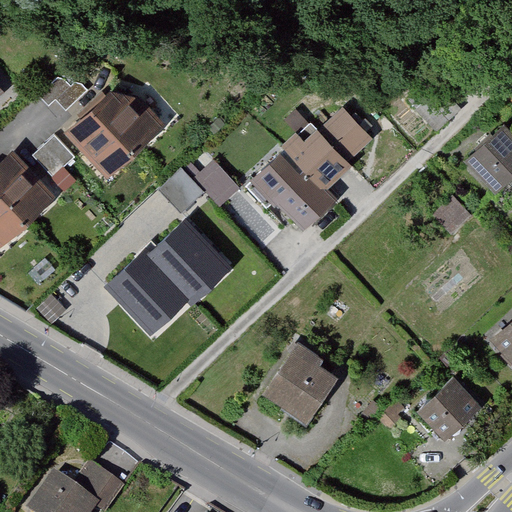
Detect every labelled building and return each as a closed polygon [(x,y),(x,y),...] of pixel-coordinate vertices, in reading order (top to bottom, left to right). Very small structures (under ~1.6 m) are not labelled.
[(61,79),(42,97),(52,108),(59,102),(74,88),(68,81),(61,79)] [(74,88),(59,102),(69,113),(91,93),(85,86),(78,84),(74,88)] [(113,89),(94,106),(138,153),(168,125),(143,97),(113,89)] [(448,94),(423,115),(432,126),(457,104),(448,94)] [(94,106),(67,132),(110,179),(138,153),(94,106)] [(329,184),(378,139),(372,133),(377,128),(370,120),(365,125),(348,107),(309,143),(301,134),(291,144),(312,166),(329,184)] [(500,198),(511,187),(511,130),(509,127),(469,165),(500,198)] [(57,137),(47,147),(68,168),(78,159),(57,137)] [(68,168),(47,147),(36,157),(56,179),(68,168)] [(0,164),(0,190),(30,223),(56,199),(12,152),(0,164)] [(216,154),(197,172),(223,200),(243,182),(216,154)] [(163,180),(179,208),(208,192),(193,164),(163,180)] [(308,232),(343,199),(329,184),(312,166),(277,199),(308,232)] [(0,190),(0,244),(3,248),(30,223),(0,190)] [(475,218),(456,198),(436,217),(454,236),(475,218)] [(186,218),(149,252),(184,291),(188,295),(225,261),(186,218)] [(147,324),(184,291),(149,252),(145,248),(108,282),(147,324)] [(511,320),(491,339),(511,361),(511,320)] [(301,341),(266,393),(288,407),(284,412),(311,430),(318,419),(316,417),(343,377),(325,365),(329,360),(301,341)] [(488,410),(459,379),(423,412),(451,443),(488,410)] [(113,511),(130,490),(92,462),(75,485),(60,473),(31,511),(100,511),(102,510),(104,511),(113,511)]
